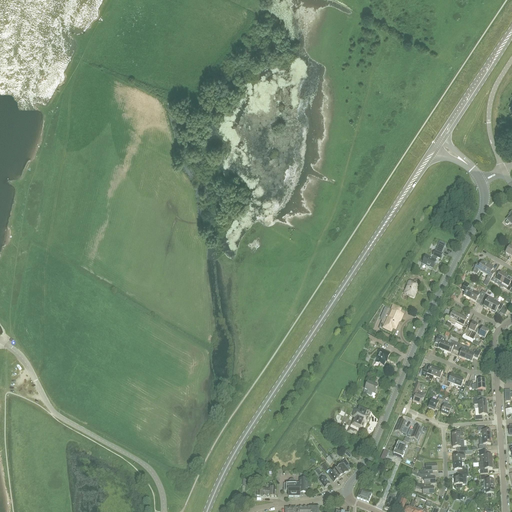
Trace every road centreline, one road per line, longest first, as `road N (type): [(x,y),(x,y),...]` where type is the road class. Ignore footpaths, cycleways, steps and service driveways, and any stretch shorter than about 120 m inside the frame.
road 1 (primary): [(206,511),(264,404),(437,142)]
road 2 (unclassified): [(347,489),(478,221),(485,203),(480,181)]
road 3 (tertiary): [(163,511),(153,471),(55,413),(20,355),(0,342)]
road 4 (primary): [(437,142),(511,30)]
